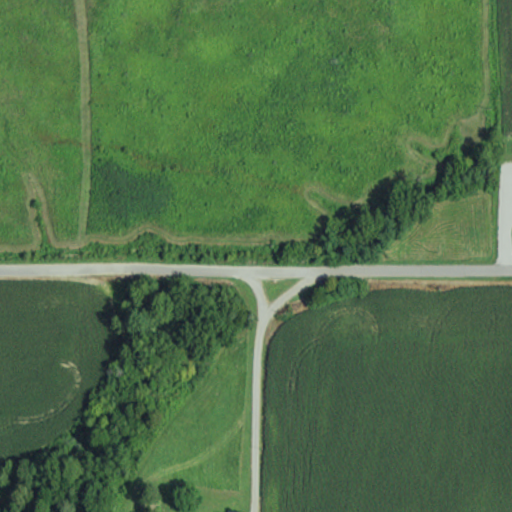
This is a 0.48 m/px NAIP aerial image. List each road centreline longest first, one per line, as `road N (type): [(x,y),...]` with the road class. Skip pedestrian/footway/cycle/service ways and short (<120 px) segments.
road 1 (residential): [(0,268),(511,268)]
road 2 (residential): [(253,511),(263,310),(319,267)]
